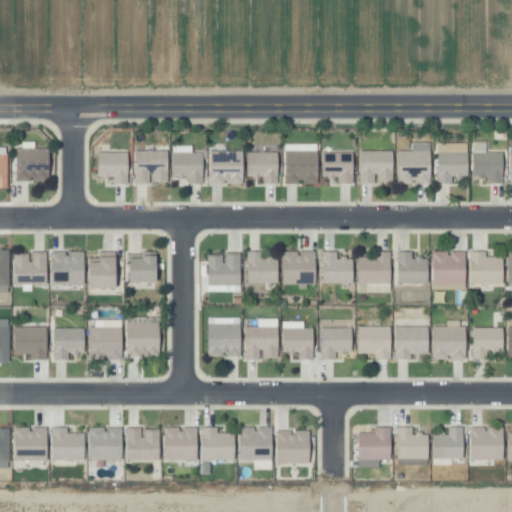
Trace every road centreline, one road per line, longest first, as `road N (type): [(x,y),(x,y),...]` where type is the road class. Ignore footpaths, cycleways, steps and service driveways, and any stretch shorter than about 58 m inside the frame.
road 1 (residential): [(0,391),(511,388)]
road 2 (residential): [(511,215),(0,214)]
road 3 (tertiary): [(511,99),(0,99)]
road 4 (residential): [(181,215),(179,388)]
road 5 (residential): [(332,388),(334,511)]
